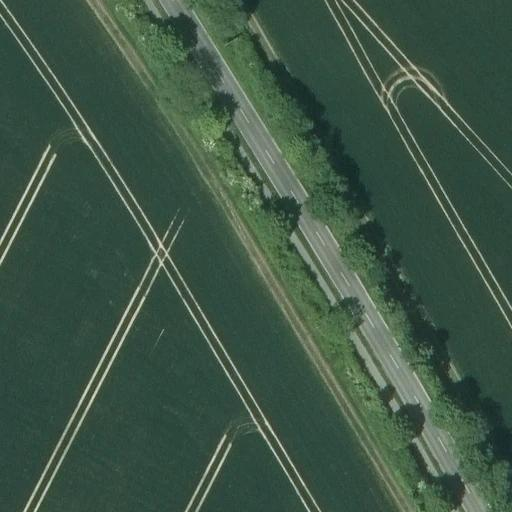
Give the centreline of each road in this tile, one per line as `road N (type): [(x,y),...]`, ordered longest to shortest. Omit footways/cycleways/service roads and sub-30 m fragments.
road 1 (track): [(97,0),(223,191),(414,511)]
road 2 (tertiary): [(489,511),(176,0)]
road 3 (track): [(511,473),(245,0)]
